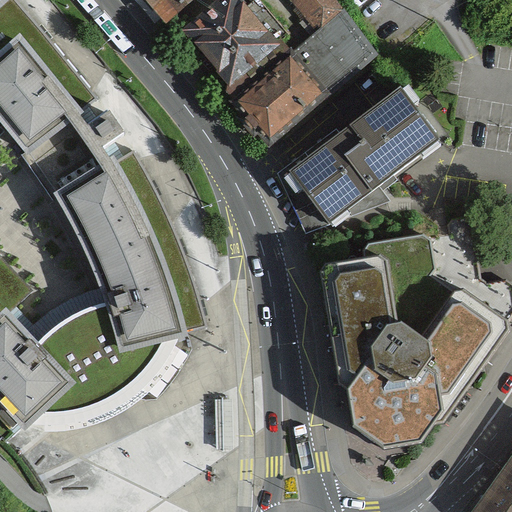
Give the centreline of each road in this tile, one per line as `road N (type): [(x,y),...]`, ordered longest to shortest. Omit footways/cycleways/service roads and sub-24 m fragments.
road 1 (primary): [(237,188),(269,271),(295,511)]
road 2 (primary): [(237,188),(190,112),(94,0)]
road 3 (tertiary): [(511,403),(446,484),(412,511)]
